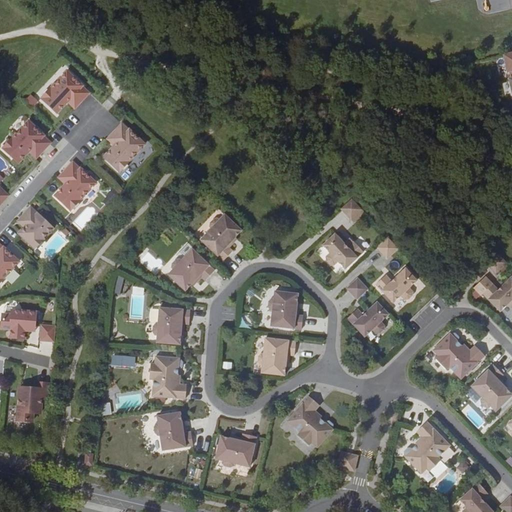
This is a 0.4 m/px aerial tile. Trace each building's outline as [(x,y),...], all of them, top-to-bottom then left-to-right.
[(81,104),(92,92),(69,70),(44,97),(59,112),(73,96),(81,104)] [(30,94),(25,101),(34,107),(39,100),(30,94)] [(76,108),(81,104),(73,96),(69,101),(76,108)] [(51,143),(28,122),(3,148),(18,163),(29,152),(33,147),(40,154),(51,143)] [(147,144),(124,122),(113,134),(121,141),(116,145),(106,156),(121,170),(147,144)] [(121,141),(113,134),(109,138),(116,145),(121,141)] [(40,154),(33,147),(29,152),(36,159),(40,154)] [(96,183),(73,162),(62,173),(69,181),(66,185),(55,196),(70,210),(96,183)] [(69,181),(62,173),(58,177),(66,185),(69,181)] [(0,204),(9,196),(0,187),(0,204)] [(352,200),(341,210),(353,224),(365,213),(352,200)] [(53,228),(31,207),(20,218),(27,224),(24,228),(19,233),(35,248),(53,228)] [(210,227),(211,228),(200,240),(223,261),(233,251),(229,248),(234,242),(232,241),(242,231),(224,214),(219,220),(218,218),(214,219),(210,223),(210,227)] [(27,224),(20,218),(17,221),(24,228),(27,224)] [(334,265),(338,261),(345,269),(363,252),(354,242),(348,248),(335,234),(323,245),(330,253),(326,257),(327,261),(330,265),(334,265)] [(398,249),(388,237),(377,248),(387,259),(398,249)] [(0,281),(19,262),(0,244),(0,281)] [(201,277),(205,281),(215,270),(192,249),(181,261),(173,269),(168,275),(185,291),(194,281),(196,282),(201,277)] [(507,263),(496,252),(485,262),(496,273),(507,263)] [(173,269),(181,261),(179,259),(176,260),(172,264),(172,267),(173,269)] [(401,296),(404,300),(408,299),(412,296),(413,292),(409,288),(417,281),(405,269),(392,281),(386,275),(376,285),(393,303),(401,296)] [(511,277),(498,290),(492,284),(482,294),(500,311),(507,304),(511,308),(511,307),(511,277)] [(368,289),(357,278),(346,288),(357,299),(368,289)] [(270,310),(272,310),(271,326),(301,330),(303,316),(298,315),(299,308),(296,307),(298,294),(275,291),(274,299),(271,299),(269,302),(268,307),(270,310)] [(383,329),(384,326),(381,322),(388,315),(377,302),(363,315),(357,309),(347,318),(364,337),(372,330),(376,334),(380,333),(383,329)] [(184,324),(189,324),(190,310),(181,310),(176,309),(177,304),(161,303),(160,308),(159,308),(158,324),(157,335),(156,343),(180,345),(181,331),(183,331),(184,324)] [(35,326),(36,313),(12,311),(11,315),(2,315),(2,328),(11,329),(10,338),(24,339),(25,330),(30,331),(31,326),(35,326)] [(56,326),(55,326),(41,325),(40,341),(54,342),(56,326)] [(451,335),(450,334),(433,350),(438,356),(435,359),(446,370),(449,367),(461,379),(485,356),(475,346),(470,351),(463,344),(462,346),(457,341),(458,340),(459,337),(455,334),(452,334),(451,335)] [(296,342),(265,338),(263,354),(261,354),(258,357),(258,362),(260,365),(262,365),(261,373),(285,376),(286,362),(288,362),(289,355),(294,356),(296,342)] [(135,357),(112,356),(111,365),(135,366),(135,357)] [(152,396),(185,399),(186,385),(179,384),(180,376),(178,375),(178,368),(180,369),(182,367),(182,362),(180,360),(179,360),(179,358),(155,357),(155,364),(151,364),(150,380),(153,380),(152,396)] [(489,408),(490,406),(496,412),(511,395),(511,394),(503,385),(505,384),(499,378),(503,375),(493,365),(471,386),(482,398),(481,400),(481,403),(485,407),(489,408)] [(50,401),(51,383),(36,382),(35,389),(26,388),(25,393),(20,393),(18,421),(33,422),(34,413),(41,414),(42,400),(50,401)] [(315,411),(319,405),(309,396),(287,421),(299,432),(297,435),(309,446),(311,443),(317,448),(333,430),(332,429),(333,427),(333,425),(329,421),(326,422),(325,423),(320,418),(321,417),(315,411)] [(110,403),(100,404),(102,416),(112,414),(110,403)] [(180,412),(157,416),(158,424),(156,424),(154,427),(155,432),(158,435),(160,435),(162,451),(193,446),(191,432),(186,433),(185,426),(182,426),(180,412)] [(450,446),(427,422),(417,432),(422,437),(415,443),(417,445),(412,450),(411,449),(408,448),(404,452),(405,455),(406,456),(405,457),(421,474),(427,468),(429,471),(441,460),(438,457),(450,446)] [(234,463),(249,467),(256,437),(243,434),(242,439),(234,437),(234,439),(221,436),(215,459),(223,461),(222,463),(225,466),(230,467),(233,465),(234,463)] [(341,452),(338,469),(356,472),(358,454),(341,452)] [(460,500),(467,508),(463,511),(462,511),(492,511),(481,499),(488,493),(478,483),(460,500)] [(511,511),(511,498),(510,496),(500,507),(504,511),(511,511)]
